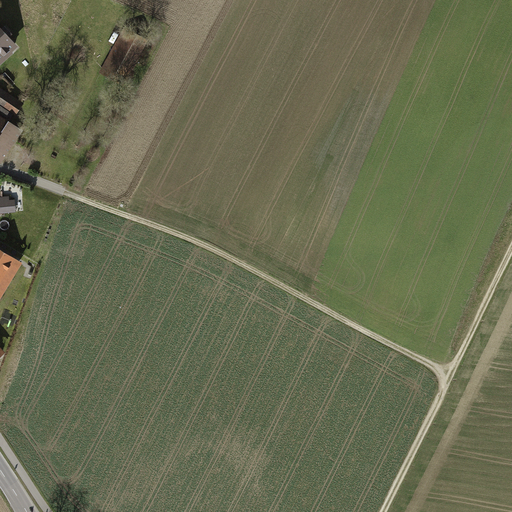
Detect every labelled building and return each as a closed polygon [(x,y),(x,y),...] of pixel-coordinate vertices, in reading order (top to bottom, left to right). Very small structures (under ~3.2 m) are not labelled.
[(0,61),(16,46),(0,28),(0,61)] [(115,34),(93,77),(119,90),(141,48),(115,34)] [(0,90),(0,104),(20,115),(27,103),(1,89),(0,90)] [(0,136),(9,124),(0,117),(0,136)] [(9,196),(0,196),(0,212),(16,211),(15,199),(9,199),(9,196)] [(0,296),(20,264),(0,251),(0,296)]
